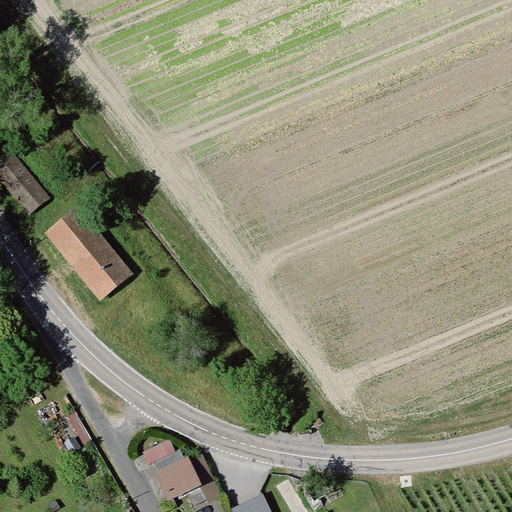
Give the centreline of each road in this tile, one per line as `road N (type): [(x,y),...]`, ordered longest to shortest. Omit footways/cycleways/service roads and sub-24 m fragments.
road 1 (tertiary): [(146,397),(238,446),(280,455),(383,462),(511,439)]
road 2 (unclassified): [(48,307),(51,340),(111,442)]
road 3 (tertiary): [(48,307),(92,356),(146,397)]
